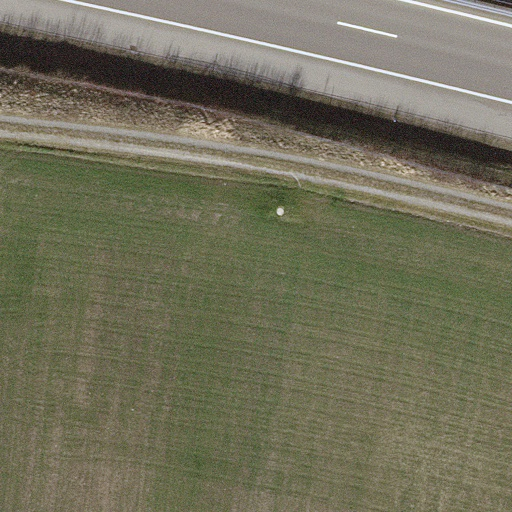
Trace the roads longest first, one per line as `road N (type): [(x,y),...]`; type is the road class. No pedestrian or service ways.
road 1 (track): [(511,221),(157,160),(0,143)]
road 2 (motorway): [(235,0),(511,64)]
